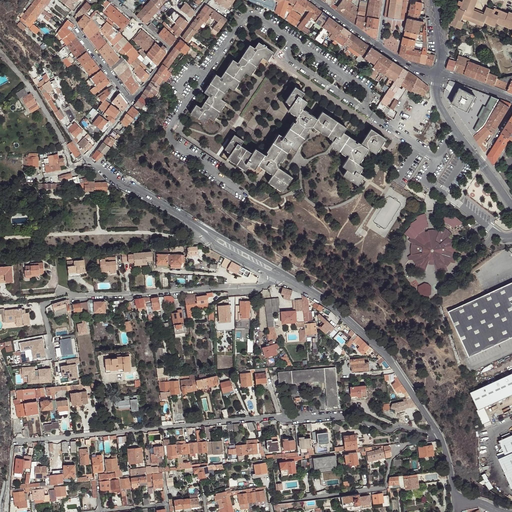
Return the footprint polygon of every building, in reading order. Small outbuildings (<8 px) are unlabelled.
[(39,0),(34,0),(32,4),(39,10),(44,3),(39,0)] [(106,21),(109,17),(115,9),(109,4),(109,3),(104,0),(103,0),(100,4),(106,9),(103,12),(101,12),(99,14),(106,21)] [(155,13),(159,8),(151,0),(146,5),(155,13)] [(222,0),(219,4),(227,9),(233,3),(229,0),(222,0)] [(245,0),(273,10),(274,8),(274,6),(275,3),(276,3),(276,1),(274,0),(269,0),(270,1),(269,1),(269,3),(267,2),(260,0),(245,0)] [(286,0),(274,0),(276,1),(276,3),(278,5),(277,7),(276,9),(275,12),(283,18),(284,15),(285,11),(286,8),(284,7),(286,0)] [(296,0),(294,4),(292,8),(295,10),(302,14),(306,9),(310,3),(304,0),(296,0)] [(336,10),(341,14),(349,2),(346,0),(342,0),(337,8),(336,10)] [(378,0),(369,0),(367,17),(377,19),(380,0),(378,0)] [(396,20),(399,20),(400,21),(400,20),(402,0),(391,0),(388,19),(389,19),(390,19),(392,19),(393,20),(393,19),(395,20),(396,20)] [(477,3),(468,0),(465,0),(465,3),(462,10),(460,10),(458,9),(451,26),(461,30),(464,23),(461,22),(463,19),(483,27),(485,23),(487,16),(484,15),(473,11),(474,8),(475,8),(477,3)] [(183,12),(189,5),(186,2),(180,10),(183,12)] [(341,14),(345,17),(353,5),(351,3),(349,2),(341,14)] [(317,9),(310,3),(306,9),(310,12),(305,18),(299,26),(298,28),(301,31),(304,27),(306,24),(309,20),(311,17),(317,9)] [(32,4),(27,11),(34,17),(36,18),(42,12),(39,10),(32,4)] [(173,21),(175,24),(179,19),(162,4),(159,8),(165,14),(173,21)] [(152,16),(155,13),(146,5),(144,8),(152,16)] [(191,17),(195,12),(192,8),(189,5),(183,12),(190,17),(191,17)] [(203,21),(205,23),(207,24),(210,26),(210,27),(215,20),(219,15),(206,5),(197,17),(198,18),(199,18),(203,21)] [(345,17),(349,20),(356,10),(357,8),(356,7),(353,5),(345,17)] [(355,25),(362,30),(363,26),(363,22),(364,17),(366,7),(359,6),(359,9),(358,13),(355,25)] [(76,15),(81,19),(84,15),(87,12),(87,11),(85,9),(82,7),(76,15)] [(25,10),(23,8),(17,16),(20,18),(25,10)] [(145,24),(152,16),(144,8),(136,16),(145,24)] [(487,8),(484,15),(487,16),(485,23),(495,27),(497,24),(511,30),(511,26),(511,14),(509,13),(508,14),(508,16),(499,13),(498,16),(493,14),(494,11),(487,8)] [(109,17),(115,22),(122,15),(115,9),(109,17)] [(322,13),(317,9),(311,17),(315,20),(316,21),(322,13)] [(42,12),(46,15),(46,16),(44,18),(48,21),(52,16),(43,10),(42,12)] [(294,12),(291,10),(289,13),(287,17),(285,19),(295,26),(296,24),(301,17),(296,13),(294,12)] [(349,20),(355,25),(358,13),(356,12),(356,10),(349,20)] [(34,17),(27,11),(21,18),(29,23),(34,17)] [(329,17),(322,13),(316,21),(315,22),(322,27),(322,26),(329,17)] [(172,22),(173,21),(165,14),(164,15),(172,22)] [(78,23),(84,28),(90,20),(84,15),(81,19),(78,23)] [(122,15),(115,22),(122,28),(128,20),(122,15)] [(227,20),(222,16),(218,22),(213,29),(218,32),(227,20)] [(182,31),(188,23),(181,17),(179,19),(175,24),(176,24),(182,31)] [(334,21),(329,17),(322,26),(325,29),(329,31),(331,33),(330,35),(329,37),(333,40),(342,27),(334,21)] [(366,27),(377,29),(379,19),(377,19),(367,17),(366,22),(366,27)] [(202,23),(203,21),(199,18),(198,18),(197,20),(195,19),(190,26),(196,32),(200,25),(202,23)] [(98,31),(100,30),(99,29),(98,27),(93,21),(91,19),(90,20),(84,28),(83,30),(89,38),(98,31)] [(419,21),(408,19),(407,21),(407,22),(405,31),(417,34),(418,34),(419,32),(421,24),(421,22),(419,21)] [(71,23),(67,20),(65,22),(62,26),(65,28),(66,29),(67,28),(71,23)] [(20,22),(17,25),(23,31),(26,28),(20,22)] [(173,34),(175,32),(172,29),(164,22),(162,24),(173,34)] [(179,36),(182,31),(176,24),(174,26),(172,29),(175,32),(179,36)] [(190,26),(182,38),(187,42),(196,32),(190,26)] [(376,37),(377,29),(366,27),(363,26),(362,30),(373,38),(376,37)] [(164,40),(170,33),(164,27),(160,32),(158,34),(164,40)] [(351,33),(342,27),(333,40),(333,41),(341,47),(342,47),(342,46),(344,43),(351,33)] [(62,31),(60,29),(57,33),(61,38),(70,31),(67,28),(66,29),(65,28),(62,31)] [(106,37),(110,41),(115,35),(113,33),(110,30),(104,35),(106,37)] [(134,40),(148,53),(155,43),(142,30),(134,40)] [(71,32),(70,31),(61,38),(61,39),(62,39),(71,32)] [(89,38),(92,41),(100,35),(101,34),(98,31),(89,38)] [(120,40),(124,37),(120,33),(121,33),(119,31),(117,33),(115,35),(120,40)] [(416,40),(417,34),(405,31),(403,38),(416,41),(416,40)] [(75,38),(71,32),(62,39),(65,44),(67,45),(75,38)] [(172,45),(176,39),(170,33),(164,40),(169,45),(171,45),(172,45)] [(356,37),(351,33),(344,43),(348,46),(349,46),(356,37)] [(92,41),(96,47),(100,44),(98,41),(102,38),(100,35),(92,41)] [(110,41),(114,46),(120,40),(115,35),(110,41)] [(366,44),(356,37),(349,46),(360,54),(366,44)] [(81,45),(75,38),(67,45),(68,47),(72,52),(81,45)] [(96,47),(99,50),(107,43),(102,38),(98,41),(100,44),(96,47)] [(415,44),(416,41),(403,38),(402,45),(407,46),(413,47),(414,47),(414,46),(415,46),(415,44)] [(180,39),(175,47),(180,51),(181,52),(183,53),(184,54),(185,55),(185,54),(190,48),(189,46),(186,44),(180,39)] [(114,46),(118,50),(124,44),(120,40),(114,46)] [(341,47),(333,41),(332,42),(331,43),(340,49),(341,47)] [(189,113),(204,124),(208,117),(213,120),(226,102),(221,99),(228,87),(233,91),(245,73),(250,76),(263,58),(267,61),(274,51),(266,47),(267,46),(264,44),(263,44),(259,42),(255,47),(249,44),(237,62),(232,58),(220,76),(215,73),(203,92),(208,95),(200,107),(195,104),(189,113)] [(99,50),(103,56),(108,52),(105,49),(109,46),(107,43),(99,50)] [(157,66),(167,53),(161,47),(155,43),(148,53),(146,55),(157,66)] [(348,46),(344,43),(342,46),(342,47),(345,49),(340,56),(341,57),(346,51),(347,49),(348,47),(349,46),(348,46)] [(118,50),(121,53),(127,48),(124,44),(118,50)] [(371,47),(366,44),(360,54),(365,57),(371,47)] [(86,52),(81,45),(72,52),(75,56),(77,59),(86,52)] [(103,56),(106,59),(114,52),(109,46),(105,49),(108,52),(103,56)] [(360,54),(349,46),(348,47),(347,49),(358,56),(359,55),(360,54)] [(180,51),(175,47),(166,59),(171,63),(179,52),(180,51)] [(381,54),(371,47),(365,57),(364,58),(367,60),(369,61),(375,64),(381,54)] [(419,63),(421,54),(422,52),(420,52),(412,50),(407,49),(406,53),(406,54),(405,59),(406,59),(406,60),(412,61),(419,63)] [(124,56),(129,61),(134,55),(129,50),(124,56)] [(454,71),(459,73),(464,58),(458,56),(460,51),(457,50),(456,55),(455,59),(455,60),(457,60),(457,62),(454,71)] [(91,59),(86,52),(77,59),(82,65),(91,59)] [(106,59),(109,63),(117,56),(114,52),(106,59)] [(392,62),(381,54),(375,64),(373,67),(379,71),(380,72),(381,73),(384,74),(392,62)] [(432,66),(435,56),(429,54),(427,54),(427,55),(425,64),(432,66)] [(129,61),(131,63),(137,58),(134,55),(129,61)] [(157,66),(146,55),(144,57),(155,68),(157,66)] [(109,63),(111,66),(119,59),(117,56),(109,63)] [(111,66),(114,69),(124,61),(121,57),(119,59),(111,66)] [(139,65),(141,62),(137,58),(131,63),(131,64),(136,68),(139,65)] [(470,60),(464,58),(459,73),(464,75),(469,62),(470,60)] [(96,64),(91,59),(82,65),(87,71),(86,72),(91,78),(100,70),(96,64)] [(162,64),(162,65),(167,68),(171,63),(166,59),(162,64)] [(454,72),(454,71),(457,62),(457,60),(455,60),(455,62),(449,60),(447,68),(446,68),(446,69),(454,72)] [(114,69),(116,72),(126,63),(124,61),(114,69)] [(402,69),(392,62),(384,74),(387,76),(388,77),(390,78),(394,81),(402,69)] [(490,70),(469,62),(464,75),(475,79),(486,83),(489,74),(490,70)] [(116,72),(118,75),(128,67),(126,63),(116,72)] [(138,74),(143,69),(139,65),(136,68),(134,70),(136,72),(138,74)] [(165,75),(168,71),(167,71),(166,70),(161,66),(158,70),(159,71),(159,70),(165,75)] [(118,75),(121,79),(130,70),(128,67),(118,75)] [(379,71),(373,67),(373,68),(368,75),(373,79),(379,71)] [(143,81),(149,75),(144,70),(143,69),(138,74),(137,75),(140,79),(143,82),(143,81)] [(407,72),(402,69),(394,81),(393,84),(398,87),(400,85),(407,72)] [(106,78),(100,70),(91,78),(96,85),(106,78)] [(124,82),(131,75),(132,74),(130,70),(121,79),(124,82)] [(162,80),(166,76),(165,75),(159,70),(159,71),(156,75),(162,80)] [(417,78),(407,72),(400,85),(406,89),(411,92),(412,91),(417,78)] [(498,77),(489,74),(486,83),(494,86),(497,78),(498,78),(498,77)] [(135,82),(131,75),(124,82),(127,86),(133,94),(139,86),(135,82)] [(158,85),(162,80),(156,75),(152,80),(158,85)] [(511,75),(500,79),(498,78),(497,78),(494,86),(507,92),(511,81),(511,79),(511,75)] [(110,82),(106,78),(96,85),(93,88),(90,90),(93,94),(110,82)] [(423,83),(417,78),(412,91),(419,93),(423,83)] [(43,85),(46,83),(44,80),(43,80),(37,85),(39,88),(43,85)] [(155,90),(159,86),(158,85),(152,80),(148,85),(155,90)] [(49,81),(46,83),(43,85),(46,90),(48,93),(53,89),(49,81)] [(90,90),(93,88),(87,81),(84,83),(90,90)] [(430,88),(423,83),(419,93),(419,94),(420,95),(423,96),(430,88)] [(398,87),(393,84),(390,88),(389,89),(395,93),(398,87)] [(152,94),(155,90),(148,85),(146,90),(152,94)] [(389,89),(390,88),(385,85),(384,85),(381,89),(386,93),(389,89)] [(283,192),(293,177),(278,167),(280,164),(278,163),(280,161),(282,162),(292,147),(297,150),(309,132),(307,131),(309,129),(311,130),(313,127),(334,141),(330,146),(345,156),(346,154),(349,156),(342,166),(347,170),(343,176),(358,186),(364,177),(359,173),(363,168),(358,164),(368,149),(375,154),(385,139),(370,129),(360,144),(357,142),(356,144),(353,142),(354,140),(342,132),(345,127),(321,111),(316,118),(301,108),(306,101),(300,97),(304,92),(295,86),(285,101),(291,105),(287,109),(296,116),(294,118),(296,119),(294,122),(293,121),(283,136),(278,133),(266,151),(267,152),(265,155),(255,148),(252,153),(240,145),(243,140),(234,134),(224,149),(230,153),(227,158),(245,170),(248,165),(254,169),(258,165),(273,175),(268,182),(283,192)] [(401,90),(398,87),(395,93),(392,98),(395,100),(398,101),(400,98),(401,99),(406,90),(402,88),(401,90)] [(22,97),(23,98),(28,95),(26,92),(24,88),(16,93),(19,99),(22,97)] [(106,98),(110,92),(108,89),(107,89),(97,97),(98,97),(102,103),(104,100),(106,98)] [(395,93),(389,89),(386,93),(381,102),(386,106),(387,106),(388,104),(392,98),(395,93)] [(476,97),(460,89),(452,104),(468,113),(476,97)] [(148,99),(152,94),(146,90),(143,94),(148,99)] [(55,112),(58,110),(55,105),(46,91),(42,93),(55,112)] [(23,98),(31,112),(39,107),(31,93),(28,95),(23,98)] [(127,104),(119,94),(118,95),(112,102),(115,104),(120,109),(122,110),(127,104)] [(28,113),(31,112),(23,98),(22,97),(19,99),(28,113)] [(499,99),(492,97),(486,107),(484,106),(479,117),(480,118),(474,130),(477,132),(484,126),(485,123),(490,115),(498,100),(499,101),(499,99)] [(109,104),(104,100),(102,103),(102,104),(99,108),(105,112),(111,105),(109,104)] [(138,100),(135,104),(141,108),(144,105),(138,100)] [(395,100),(390,108),(393,110),(398,101),(395,100)] [(501,102),(499,101),(498,100),(490,115),(492,116),(487,123),(484,126),(493,134),(510,107),(509,107),(501,102)] [(377,108),(383,112),(386,106),(381,102),(377,108)] [(113,106),(111,105),(105,112),(109,115),(114,119),(114,118),(119,111),(113,106)] [(129,110),(127,114),(133,119),(138,112),(132,107),(131,108),(129,110)] [(85,117),(87,119),(95,110),(93,108),(85,117)] [(63,118),(58,110),(55,112),(60,120),(63,118)] [(133,119),(127,114),(125,116),(124,117),(130,122),(133,119)] [(93,123),(101,129),(108,121),(100,115),(93,123)] [(126,126),(130,122),(124,117),(123,118),(120,122),(126,126)] [(511,122),(509,121),(502,133),(510,139),(511,139),(511,122)] [(70,124),(66,127),(67,130),(69,132),(75,137),(82,130),(75,123),(72,125),(71,123),(70,124)] [(483,128),(473,137),(480,146),(482,149),(484,153),(487,151),(481,145),(484,141),(485,140),(490,134),(491,136),(493,134),(484,126),(483,128)] [(494,165),(510,139),(502,133),(488,156),(494,165)] [(103,143),(110,148),(114,142),(107,137),(103,143)] [(93,146),(84,138),(78,145),(81,148),(85,151),(87,149),(89,151),(93,146)] [(495,168),(511,141),(511,139),(510,139),(494,165),(495,168)] [(104,155),(110,148),(103,143),(102,143),(97,150),(104,155)] [(80,154),(73,144),(69,147),(72,152),(75,157),(80,154)] [(97,162),(104,155),(97,150),(95,153),(91,158),(97,162)] [(50,158),(50,162),(51,163),(45,164),(47,172),(61,169),(60,165),(58,159),(57,154),(50,155),(49,155),(50,158)] [(28,156),(28,167),(38,167),(38,157),(28,156)] [(84,182),(84,188),(84,191),(94,191),(94,182),(84,182)] [(106,182),(94,182),(94,191),(107,190),(107,189),(113,186),(107,182),(106,182)] [(424,229),(428,228),(426,214),(414,217),(416,220),(408,225),(410,226),(404,235),(410,239),(415,238),(422,243),(424,241),(426,239),(424,234),(425,233),(424,229)] [(453,218),(443,217),(442,221),(447,224),(447,223),(451,226),(452,226),(455,228),(457,225),(459,227),(463,223),(460,221),(459,221),(455,218),(454,219),(453,218)] [(429,233),(429,232),(425,233),(424,234),(426,239),(424,241),(422,243),(415,238),(410,239),(408,242),(411,245),(411,250),(411,255),(407,258),(408,261),(413,261),(416,265),(414,269),(417,272),(420,269),(425,271),(428,264),(431,264),(435,264),(437,273),(442,271),(446,273),(449,271),(448,267),(451,263),(455,264),(457,261),(454,258),(451,257),(452,253),(452,248),(454,247),(454,246),(458,245),(456,240),(452,237),(449,234),(451,233),(448,230),(440,227),(439,231),(438,234),(433,233),(429,233)] [(221,255),(209,249),(206,254),(218,260),(221,255)] [(147,263),(152,263),(152,254),(133,255),(133,256),(128,257),(128,255),(122,256),(122,263),(128,263),(128,265),(133,265),(134,268),(147,267),(147,263)] [(181,263),(181,255),(157,254),(157,262),(157,264),(167,264),(170,264),(181,265),(181,263)] [(109,269),(109,271),(110,273),(116,272),(116,268),(115,257),(96,259),(97,264),(100,264),(100,272),(107,271),(107,269),(109,269)] [(231,261),(226,258),(222,264),(227,267),(231,261)] [(74,265),(67,266),(68,277),(80,276),(80,274),(80,272),(84,272),(83,260),(73,261),(74,265)] [(240,266),(231,261),(227,267),(227,268),(237,274),(238,272),(237,271),(240,266)] [(31,275),(39,274),(44,274),(43,262),(38,263),(38,264),(25,266),(26,270),(25,270),(25,278),(31,277),(31,275)] [(11,266),(0,266),(0,275),(5,275),(5,283),(13,282),(11,266)] [(471,358),(511,338),(511,283),(450,312),(471,358)] [(286,289),(283,288),(281,294),(284,295),(283,298),(290,301),(293,301),(293,300),(296,292),(286,289)] [(184,295),(188,321),(190,321),(190,317),(191,317),(190,308),(208,306),(207,297),(213,296),(213,293),(184,295)] [(145,297),(145,298),(145,300),(146,308),(147,309),(147,315),(153,314),(153,312),(161,311),(159,297),(151,298),(151,297),(145,297)] [(143,298),(135,299),(137,307),(139,307),(144,306),(143,298)] [(272,299),(273,306),(279,305),(280,305),(279,298),(272,299)] [(282,312),(283,324),(298,323),(297,311),(304,311),(303,300),(303,299),(293,300),(293,301),(294,311),(282,312)] [(306,331),(306,334),(316,333),(315,323),(314,323),(313,321),(312,321),(311,311),(309,311),(308,300),(303,300),(304,311),(305,323),(305,328),(306,331)] [(105,312),(105,301),(94,301),(94,312),(105,312)] [(241,301),(241,305),(241,318),(250,318),(250,310),(251,301),(241,301)] [(67,302),(52,305),(54,313),(55,315),(68,313),(71,330),(74,330),(72,320),(71,314),(70,305),(68,305),(67,302)] [(323,307),(316,302),(313,306),(321,311),(323,307)] [(81,303),(73,304),(74,312),(82,310),(81,303)] [(47,315),(54,313),(52,305),(45,309),(47,315)] [(229,305),(218,306),(220,322),(230,321),(229,305)] [(16,319),(5,320),(4,310),(4,308),(0,308),(0,313),(2,313),(3,322),(5,322),(16,321),(16,319)] [(22,309),(4,310),(5,320),(16,319),(16,321),(5,322),(6,326),(29,324),(28,312),(25,313),(22,313),(22,310),(22,309)] [(172,314),(175,335),(185,333),(181,310),(178,310),(178,313),(172,314)] [(305,323),(304,311),(297,311),(298,323),(305,323)] [(319,314),(317,316),(323,322),(319,325),(320,326),(319,328),(328,336),(335,328),(319,314)] [(84,318),(78,319),(77,324),(78,333),(87,332),(84,318)] [(269,340),(275,338),(272,331),(270,331),(266,333),(269,340)] [(347,342),(350,345),(354,341),(358,336),(355,333),(353,335),(347,342)] [(359,348),(358,349),(363,354),(365,352),(370,347),(358,336),(354,341),(359,346),(360,347),(359,348)] [(43,338),(18,343),(20,351),(29,349),(31,358),(46,354),(43,338)] [(60,340),(61,357),(73,356),(71,339),(60,340)] [(264,352),(275,348),(278,348),(277,343),(273,344),(270,345),(262,347),(264,352)] [(373,349),(370,347),(365,352),(368,355),(373,349)] [(162,348),(155,349),(157,361),(164,360),(162,348)] [(277,354),(275,348),(264,352),(265,357),(277,354)] [(384,359),(379,354),(377,356),(379,358),(376,361),(379,365),(382,363),(385,361),(384,359)] [(283,356),(288,366),(293,365),(287,355),(283,356)] [(106,373),(131,371),(129,356),(117,357),(117,358),(105,359),(106,373)] [(68,365),(61,367),(63,375),(71,374),(72,380),(78,379),(76,364),(80,363),(79,358),(69,359),(70,365),(68,365)] [(364,363),(364,361),(364,359),(362,359),(358,359),(350,360),(352,373),(370,371),(369,362),(366,363),(364,363)] [(392,369),(385,361),(382,363),(387,370),(392,369)] [(35,367),(22,368),(22,376),(27,376),(27,385),(52,384),(52,368),(39,369),(39,372),(35,372),(35,367)] [(278,372),(279,384),(325,381),(327,407),(339,406),(335,367),(278,372)] [(255,377),(256,386),(267,385),(266,371),(268,370),(267,368),(254,369),(255,374),(255,377)] [(406,371),(415,384),(419,381),(412,371),(412,372),(410,369),(406,371)] [(410,387),(415,384),(406,371),(402,374),(404,376),(404,377),(409,385),(410,387)] [(250,373),(240,374),(242,386),(251,385),(251,380),(251,378),(250,374),(250,373)] [(511,374),(472,393),(480,411),(511,396),(511,374)] [(197,388),(195,380),(194,375),(190,376),(190,380),(181,381),(182,393),(187,393),(186,392),(193,391),(192,389),(197,388)] [(206,378),(208,384),(214,383),(214,384),(217,384),(218,383),(216,375),(209,377),(206,378)] [(179,394),(178,381),(178,379),(179,379),(179,376),(168,377),(169,379),(169,381),(170,391),(174,391),(174,394),(179,394)] [(202,385),(208,384),(206,378),(200,379),(196,380),(198,388),(202,387),(202,385)] [(220,383),(223,393),(233,390),(230,380),(220,383)] [(170,391),(169,381),(160,382),(160,392),(170,391)] [(404,386),(401,382),(397,385),(396,385),(399,389),(400,389),(401,391),(403,393),(407,391),(404,386)] [(358,395),(358,397),(364,396),(367,396),(366,385),(362,386),(357,386),(356,386),(351,386),(351,396),(358,395)] [(24,398),(36,397),(35,388),(22,389),(24,398)] [(18,416),(26,415),(24,403),(20,403),(20,399),(22,399),(22,400),(24,399),(24,398),(22,389),(16,390),(18,399),(14,399),(15,404),(16,404),(18,416)] [(72,405),(83,403),(81,392),(71,393),(72,405)] [(139,409),(137,395),(125,396),(126,400),(123,401),(122,397),(115,397),(116,407),(119,407),(131,405),(132,408),(132,410),(139,409)] [(417,406),(410,395),(408,396),(408,397),(406,397),(408,400),(407,401),(411,407),(417,406)] [(57,401),(58,411),(69,410),(67,399),(57,401)] [(57,408),(56,400),(41,402),(42,410),(57,408)] [(26,415),(38,414),(37,401),(24,403),(26,415)] [(405,409),(404,402),(392,404),(392,407),(395,408),(396,412),(401,411),(401,410),(406,409),(405,409)] [(176,420),(184,420),(183,413),(183,412),(175,413),(176,420)] [(59,428),(58,421),(52,422),(52,424),(44,425),(45,432),(51,431),(50,429),(59,428)] [(203,452),(206,452),(206,441),(202,442),(201,436),(200,436),(199,430),(196,430),(197,440),(197,442),(198,453),(203,452)] [(328,432),(317,433),(318,444),(329,442),(328,432)] [(345,446),(346,450),(357,449),(357,445),(355,435),(344,436),(345,446)] [(511,489),(511,435),(499,441),(504,453),(501,454),(502,458),(498,459),(511,490),(511,489)] [(307,447),(311,447),(310,437),(304,438),(304,436),(299,437),(300,448),(307,447)] [(283,438),(284,450),(291,449),(295,449),(294,439),(288,439),(288,438),(283,438)] [(278,441),(272,441),(272,439),(267,440),(268,451),(279,450),(278,441)] [(223,453),(222,440),(212,441),(213,454),(223,453)] [(197,442),(188,443),(189,453),(191,453),(195,453),(198,453),(197,442)] [(257,443),(246,444),(247,454),(264,453),(260,443),(257,443)] [(177,454),(176,444),(167,445),(168,456),(168,458),(177,457),(177,454)] [(180,444),(176,444),(177,454),(181,454),(186,454),(185,444),(180,444)] [(246,444),(236,445),(236,449),(237,455),(247,454),(246,444)] [(421,457),(434,455),(433,445),(419,447),(421,457)] [(158,458),(162,458),(164,457),(162,446),(154,446),(154,454),(155,456),(158,456),(158,458)] [(368,462),(385,457),(386,457),(384,447),(379,448),(379,449),(367,453),(368,462)] [(129,464),(143,462),(142,448),(128,449),(129,464)] [(237,455),(236,449),(228,449),(229,459),(237,458),(237,455)] [(358,463),(356,452),(349,453),(349,454),(350,463),(350,464),(358,463)] [(163,463),(162,458),(158,458),(158,456),(155,456),(154,454),(151,454),(151,464),(163,463)] [(97,458),(92,458),(94,472),(99,472),(99,470),(103,470),(102,455),(97,456),(97,458)] [(325,456),(317,457),(319,468),(326,467),(325,457),(325,456)] [(285,457),(285,459),(280,459),(282,476),(289,475),(288,472),(287,461),(286,457),(285,457)] [(23,468),(23,459),(16,458),(15,472),(20,473),(20,468),(23,468)] [(31,460),(23,459),(23,468),(30,468),(31,460)] [(117,467),(116,459),(112,459),(106,460),(107,471),(115,470),(117,470),(117,467)] [(287,461),(288,472),(296,471),(294,460),(287,461)] [(267,475),(265,464),(265,462),(264,462),(257,464),(256,464),(254,464),(256,473),(256,477),(267,475)] [(64,466),(64,480),(75,480),(74,465),(64,466)] [(207,466),(199,467),(193,468),(194,471),(194,473),(197,472),(199,478),(205,477),(205,475),(209,474),(207,466)] [(35,478),(45,478),(46,478),(45,467),(31,467),(30,474),(35,474),(35,478)] [(22,474),(23,468),(20,468),(20,473),(15,472),(14,476),(22,477),(22,474)] [(163,483),(162,473),(152,474),(153,484),(157,484),(163,483)] [(53,475),(49,476),(50,478),(50,485),(63,484),(63,474),(53,475)] [(404,475),(399,476),(400,483),(400,486),(406,486),(407,488),(419,487),(417,474),(404,475)] [(147,476),(131,478),(132,483),(132,487),(138,487),(137,482),(143,482),(143,485),(145,484),(146,486),(148,486),(148,484),(147,476)] [(399,476),(390,477),(389,485),(390,485),(400,483),(399,476)] [(120,479),(121,488),(123,488),(131,487),(130,478),(121,479),(120,479)] [(117,492),(121,492),(121,491),(121,488),(120,479),(117,480),(111,480),(110,481),(111,489),(111,492),(117,491),(117,492)] [(101,490),(111,489),(110,481),(107,481),(102,481),(100,482),(101,490)] [(48,485),(45,486),(43,486),(43,488),(32,490),(33,500),(34,499),(35,502),(44,501),(44,502),(50,501),(49,491),(48,485)] [(62,495),(66,495),(65,486),(55,487),(55,490),(56,496),(62,495)] [(20,488),(19,488),(20,491),(13,492),(15,507),(19,506),(19,508),(28,507),(27,501),(25,501),(23,488),(20,488)] [(248,503),(257,501),(255,492),(252,492),(252,488),(246,489),(246,491),(247,493),(248,503)] [(231,494),(231,491),(230,490),(226,491),(220,493),(221,495),(222,500),(230,499),(229,495),(231,494)] [(255,492),(257,501),(265,500),(264,491),(255,492)] [(373,495),(374,504),(383,503),(383,506),(390,505),(388,492),(383,493),(378,494),(373,495)] [(240,504),(248,503),(247,493),(238,494),(240,504)] [(190,499),(191,507),(191,510),(191,511),(199,510),(197,494),(189,495),(190,498),(190,499)] [(353,506),(361,505),(360,497),(359,494),(341,496),(343,507),(353,506)] [(361,505),(361,508),(371,506),(370,496),(362,497),(360,497),(361,505)] [(184,508),(191,507),(190,499),(190,498),(183,499),(182,499),(183,508),(184,508)] [(175,509),(183,508),(182,499),(180,499),(174,500),(175,509)] [(222,500),(224,507),(232,506),(230,499),(222,500)]
